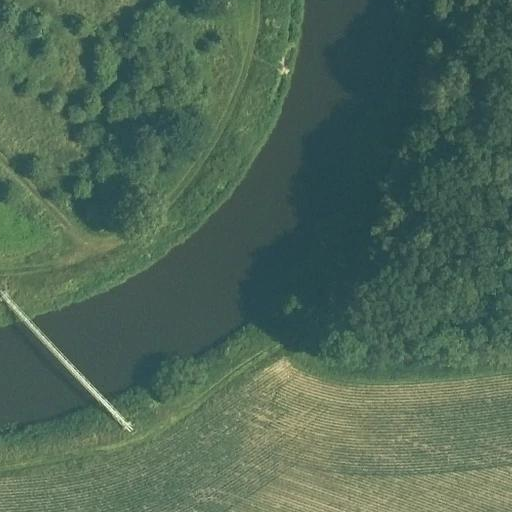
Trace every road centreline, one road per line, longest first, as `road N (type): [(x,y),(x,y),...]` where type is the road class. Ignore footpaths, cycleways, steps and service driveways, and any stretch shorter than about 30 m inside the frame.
road 1 (track): [(0,282),(81,260),(185,187),(238,94),(253,0)]
road 2 (track): [(0,156),(92,253)]
